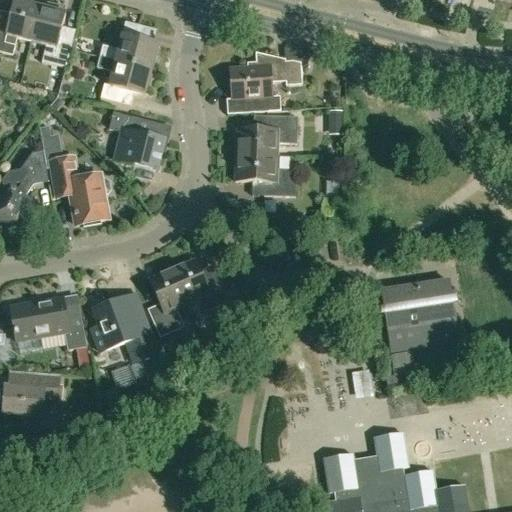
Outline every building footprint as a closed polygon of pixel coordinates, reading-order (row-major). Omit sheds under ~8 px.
[(31,44),(40,9),(15,2),(9,27),(0,24),(0,53),(13,57),(17,40),(31,44)] [(66,71),(73,43),(59,40),(65,15),(63,15),(65,9),(47,4),(46,10),(40,9),(31,44),(46,47),(42,64),(66,71)] [(100,59),(152,72),(159,47),(136,41),(140,27),(125,24),(118,51),(103,47),(100,59)] [(228,116),(250,115),(268,114),(268,100),(273,100),(272,85),(286,84),(286,88),(302,87),(301,65),(293,63),(286,64),(285,61),(257,55),(256,55),(256,69),(230,70),(232,102),(227,104),(228,116)] [(146,97),(152,72),(100,59),(97,70),(112,74),(109,87),(104,86),(101,101),(129,108),(132,94),(146,97)] [(402,70),(400,76),(433,84),(434,78),(402,70)] [(113,114),(109,131),(121,134),(114,162),(157,172),(165,141),(160,140),(163,126),(113,114)] [(236,157),(277,158),(278,146),(297,146),(298,119),(266,118),(265,132),(236,131),(236,157)] [(56,163),(51,138),(50,129),(40,130),(47,171),(49,170),(51,170),(49,164),(56,163)] [(4,194),(0,200),(0,224),(19,238),(37,213),(35,204),(25,197),(33,186),(49,183),(43,152),(32,155),(20,171),(23,184),(17,192),(4,194)] [(277,172),(277,158),(236,157),(235,183),(264,184),(264,198),(296,199),(296,172),(277,172)] [(105,180),(100,181),(100,177),(78,181),(75,160),(49,164),(56,200),(71,197),(76,228),(108,222),(103,197),(108,196),(111,192),(109,183),(105,180)] [(324,202),(321,216),(331,219),(334,205),(324,202)] [(173,273),(187,306),(198,301),(204,314),(229,303),(216,275),(204,281),(196,263),(173,273)] [(176,310),(187,306),(173,273),(150,283),(160,306),(148,312),(160,340),(184,329),(176,310)] [(449,282),(382,293),(392,355),(459,345),(449,282)] [(101,329),(92,332),(100,354),(126,345),(133,366),(140,363),(158,357),(160,356),(150,328),(138,296),(124,301),(95,312),(101,329)] [(63,299),(10,309),(17,344),(65,336),(68,353),(87,349),(80,315),(66,318),(63,299)] [(208,349),(219,343),(214,333),(203,339),(208,349)] [(409,353),(390,356),(393,376),(412,373),(409,353)] [(414,374),(386,379),(388,391),(416,386),(414,374)] [(5,389),(3,415),(42,418),(44,400),(58,401),(60,377),(32,375),(31,391),(5,389)] [(468,511),(465,488),(436,492),(433,473),(404,478),(403,471),(409,470),(404,436),(373,441),(376,459),(354,463),(353,457),(323,462),(328,496),(334,495),(335,503),(326,505),(326,511),(468,511)]
